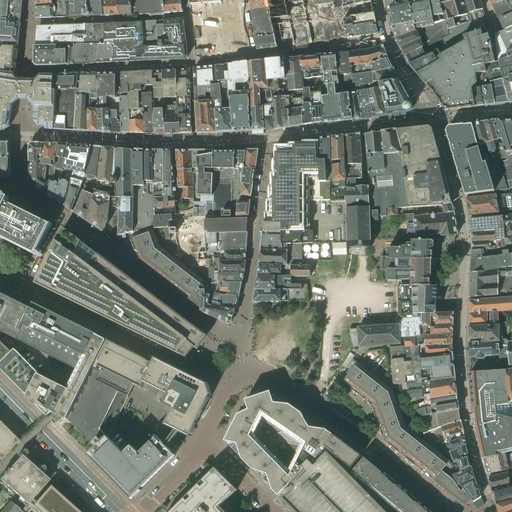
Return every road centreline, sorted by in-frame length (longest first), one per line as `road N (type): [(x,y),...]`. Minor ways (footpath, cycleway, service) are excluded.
road 1 (residential): [(450,511),(375,449),(270,380),(242,378),(229,387)]
road 2 (residential): [(0,274),(229,387)]
road 3 (primary): [(0,394),(114,511)]
road 4 (unknown): [(359,511),(305,461),(283,478),(310,511)]
